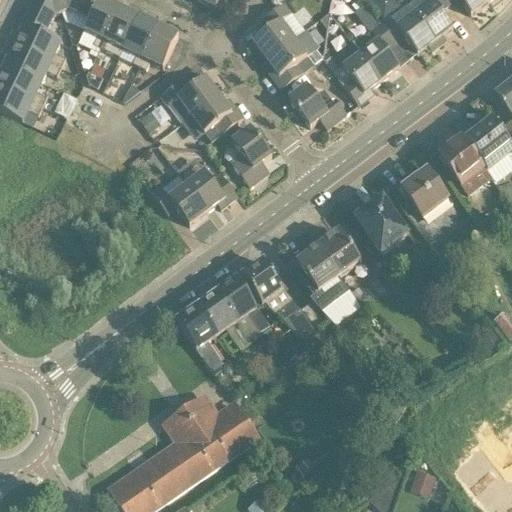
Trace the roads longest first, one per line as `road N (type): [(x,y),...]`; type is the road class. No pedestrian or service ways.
road 1 (unclassified): [(38,397),(315,182)]
road 2 (unclassified): [(315,182),(511,31)]
road 3 (residential): [(315,182),(216,45),(263,0)]
